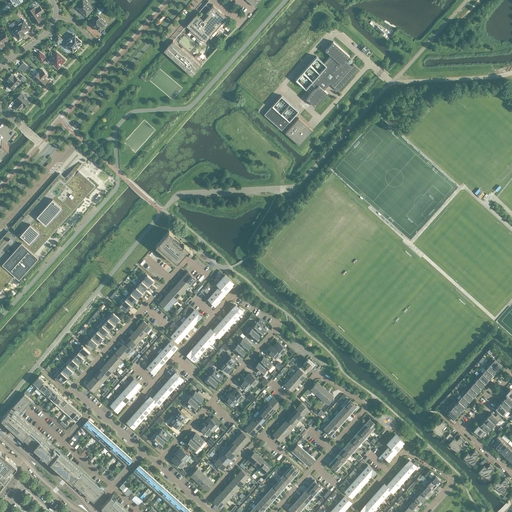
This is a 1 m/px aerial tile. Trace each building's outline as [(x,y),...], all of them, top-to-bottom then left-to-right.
[(83,0),(77,7),(80,9),(80,10),(81,10),(82,11),(84,12),(82,14),(86,17),(90,13),(89,12),(92,8),(87,3),(88,2),(86,0),(83,0),(83,1),(83,0)] [(197,14),(187,24),(205,41),(227,17),(213,5),(206,12),(208,14),(203,20),(197,14)] [(35,9),(34,7),(27,11),(35,23),(42,19),(39,15),(44,12),(40,6),(35,9)] [(91,23),(94,26),(94,27),(95,27),(96,28),(97,28),(100,31),(105,25),(107,23),(100,17),(98,16),(91,23)] [(19,38),(19,39),(22,37),(22,36),(25,34),(24,32),(30,29),(24,20),(18,24),(19,26),(13,30),(18,39),(19,38)] [(3,42),(8,38),(4,32),(0,35),(0,48),(5,45),(3,42)] [(66,45),(73,51),(77,47),(79,45),(82,41),(75,35),(73,34),(71,36),(72,38),(70,40),(70,41),(68,39),(65,43),(67,44),(66,45)] [(61,41),(63,39),(58,35),(53,41),(58,45),(60,43),(62,42),(61,41)] [(173,40),(164,51),(192,76),(201,66),(173,40)] [(324,63),(316,56),(296,79),(306,88),(311,83),(316,88),(306,98),(315,106),(327,93),(324,89),(330,83),(333,87),(338,91),(358,69),(353,64),(349,69),(343,64),(350,56),(333,41),(325,50),(330,55),(324,63)] [(35,56),(41,61),(40,60),(44,55),(39,51),(35,56)] [(51,63),(58,69),(61,65),(62,63),(62,64),(66,60),(57,52),(50,59),(53,62),(51,63)] [(19,68),(24,72),(28,67),(23,62),(19,68)] [(48,74),(43,70),(40,73),(39,72),(33,78),(42,86),(48,80),(45,78),(48,74)] [(20,81),(15,76),(14,77),(11,74),(7,79),(9,81),(9,82),(7,84),(8,85),(6,87),(7,89),(8,90),(10,90),(12,88),(13,89),(20,81)] [(29,100),(21,93),(15,99),(18,101),(15,104),(20,109),(23,106),(24,107),(29,100)] [(272,106),(265,114),(282,129),(289,121),(272,106)] [(299,118),(285,133),(299,145),(313,130),(299,118)] [(0,155),(8,147),(1,140),(1,139),(1,138),(0,137),(0,155)] [(0,291),(15,275),(19,279),(39,257),(34,253),(34,252),(49,236),(50,237),(51,237),(49,236),(62,221),(82,198),(84,200),(83,198),(84,196),(86,198),(86,197),(85,196),(95,186),(96,186),(88,179),(89,177),(87,179),(79,171),(83,166),(79,162),(65,178),(60,173),(57,176),(56,174),(55,174),(57,176),(37,199),(24,213),(22,212),(24,213),(22,216),(20,214),(21,216),(12,226),(11,225),(8,228),(7,229),(11,232),(6,237),(2,234),(4,236),(0,239),(0,291)] [(193,251),(169,230),(154,247),(174,265),(186,252),(189,255),(193,251)] [(183,276),(183,277),(192,284),(191,283),(195,278),(188,271),(187,271),(187,272),(188,272),(184,277),(183,276)] [(146,273),(145,273),(140,279),(148,286),(151,282),(153,284),(156,282),(146,273)] [(208,298),(215,304),(231,287),(229,286),(233,282),(225,274),(217,283),(220,286),(208,298)] [(192,284),(183,277),(184,277),(179,282),(178,282),(186,288),(188,286),(189,287),(192,284)] [(148,286),(140,279),(134,285),(142,292),(146,289),(148,290),(150,288),(148,286)] [(181,294),(186,288),(178,282),(179,283),(175,287),(174,287),(181,294)] [(142,292),(134,285),(134,286),(136,287),(131,293),(129,291),(129,292),(137,299),(137,298),(140,295),(142,297),(145,294),(142,292)] [(181,294),(174,287),(173,287),(174,288),(170,293),(169,292),(178,300),(177,299),(181,294)] [(137,299),(129,292),(123,298),(131,305),(135,301),(137,303),(139,300),(137,298),(137,299)] [(178,300),(169,292),(170,293),(165,298),(165,297),(164,297),(172,304),(174,302),(175,303),(178,300)] [(168,309),(172,304),(164,297),(165,298),(161,303),(160,302),(164,306),(163,307),(166,310),(167,309),(168,309)] [(131,305),(123,298),(118,304),(125,311),(129,307),(131,309),(134,306),(131,305)] [(236,305),(232,309),(238,315),(242,311),(236,305)] [(194,309),(194,310),(190,314),(197,320),(201,315),(194,309)] [(238,315),(232,309),(228,313),(235,319),(238,315)] [(113,312),(113,313),(108,318),(106,317),(114,324),(117,321),(119,322),(122,320),(113,312)] [(235,319),(228,313),(224,317),(231,323),(235,319)] [(193,324),(197,320),(190,314),(187,318),(193,324)] [(114,324),(106,317),(100,324),(108,331),(108,330),(112,327),(114,329),(116,326),(114,324)] [(227,328),(231,323),(224,317),(220,322),(227,328)] [(255,321),(250,326),(260,335),(259,334),(264,328),(265,330),(265,329),(261,325),(262,323),(265,325),(267,322),(259,317),(257,320),(258,321),(257,322),(255,321)] [(190,328),(193,324),(187,318),(183,322),(190,328)] [(144,320),(139,326),(148,334),(148,333),(146,331),(150,327),(151,327),(150,326),(151,325),(148,322),(147,323),(144,320),(143,320),(144,320)] [(186,333),(190,328),(183,322),(179,327),(186,333)] [(223,332),(227,328),(220,322),(216,326),(223,332)] [(108,331),(100,324),(97,328),(98,329),(97,331),(95,330),(103,337),(103,336),(106,333),(108,335),(111,332),(108,330),(108,331)] [(148,334),(139,326),(140,327),(135,331),(134,331),(142,338),(144,335),(145,337),(148,334)] [(219,336),(223,332),(216,326),(213,330),(217,334),(219,336)] [(260,335),(250,326),(252,328),(247,333),(255,341),(255,340),(254,339),(259,334),(260,335)] [(182,337),(186,333),(179,327),(175,331),(182,337)] [(213,330),(211,328),(207,333),(213,339),(217,334),(213,330)] [(103,337),(95,330),(89,336),(97,343),(101,339),(103,341),(105,338),(103,336),(103,337)] [(137,343),(142,338),(134,331),(135,332),(131,337),(130,336),(139,344),(137,343)] [(178,341),(182,337),(175,331),(171,335),(178,341)] [(213,339),(207,333),(203,337),(209,343),(213,339)] [(97,343),(89,336),(84,342),(91,349),(95,345),(97,347),(99,345),(97,343)] [(139,344),(130,336),(130,337),(126,342),(125,341),(134,349),(133,348),(135,346),(136,347),(139,344)] [(206,347),(209,343),(203,337),(199,341),(206,347)] [(243,338),(238,343),(246,351),(246,350),(245,349),(250,344),(251,345),(243,338),(242,338),(243,338)] [(271,345),(273,346),(282,354),(286,349),(287,349),(287,348),(287,349),(278,340),(277,340),(277,341),(279,342),(277,344),(276,342),(273,346),(273,345),(273,346),(272,345),(272,344),(271,344),(271,345)] [(134,349),(125,341),(126,342),(122,347),(121,346),(120,346),(128,353),(130,351),(131,352),(134,349)] [(171,341),(167,345),(173,351),(177,347),(171,341)] [(202,351),(206,347),(199,341),(195,345),(202,351)] [(246,351),(238,343),(233,349),(233,348),(233,349),(241,356),(240,355),(245,350),(246,351)] [(92,353),(82,345),(76,351),(84,358),(87,354),(89,356),(92,353)] [(173,351),(167,345),(163,349),(170,355),(173,351)] [(198,356),(202,351),(195,345),(191,350),(198,356)] [(124,358),(128,353),(120,346),(121,347),(117,352),(116,351),(116,352),(123,358),(124,358)] [(282,354),(273,346),(268,351),(266,350),(266,351),(275,359),(276,359),(275,358),(279,353),(281,355),(282,354)] [(170,355),(163,349),(159,354),(166,360),(170,355)] [(198,356),(191,350),(187,354),(194,360),(198,356)] [(84,358),(76,351),(70,357),(78,364),(82,360),(84,362),(86,360),(84,358)] [(228,353),(223,358),(232,366),(233,367),(234,367),(233,367),(233,366),(232,366),(235,363),(234,361),(236,360),(237,361),(237,360),(237,361),(228,352),(227,352),(228,353)] [(110,358),(109,359),(118,367),(119,366),(117,365),(119,363),(120,364),(123,361),(114,353),(114,354),(115,354),(111,359),(110,358)] [(166,360),(159,354),(155,358),(162,364),(166,360)] [(259,361),(258,362),(268,370),(273,365),(263,356),(264,357),(260,363),(259,361)] [(78,364),(70,357),(72,359),(67,365),(73,370),(76,367),(78,368),(80,366),(78,364)] [(493,357),(489,362),(497,370),(501,365),(493,357)] [(162,364),(155,358),(151,362),(158,368),(162,364)] [(231,368),(232,366),(223,358),(222,358),(223,358),(224,359),(223,359),(224,360),(219,365),(219,364),(219,365),(228,373),(229,373),(232,369),(231,368)] [(307,358),(303,363),(310,369),(314,364),(315,363),(314,363),(313,364),(311,362),(312,361),(311,361),(308,359),(309,358),(308,358),(308,359),(307,358)] [(116,369),(118,367),(109,359),(110,360),(106,364),(105,364),(112,370),(114,368),(116,369)] [(158,368),(151,362),(147,367),(154,373),(158,368)] [(268,370),(258,362),(260,363),(255,368),(254,367),(253,367),(262,375),(262,374),(267,369),(268,370)] [(497,370),(489,362),(487,363),(489,365),(487,368),(485,366),(493,374),(497,370)] [(73,370),(67,365),(65,363),(61,367),(63,369),(61,371),(67,376),(71,373),(73,375),(75,372),(73,370)] [(310,369),(303,363),(299,368),(298,367),(297,367),(306,375),(307,375),(306,374),(310,369)] [(108,375),(112,370),(105,364),(106,365),(101,369),(100,369),(109,377),(108,375)] [(493,374),(485,366),(483,368),(485,370),(483,373),(481,371),(489,379),(493,374)] [(306,375),(297,367),(295,370),(296,371),(294,373),(293,372),(302,380),(301,379),(305,374),(306,375)] [(213,368),(208,373),(218,382),(217,381),(222,375),(223,377),(223,376),(213,368)] [(67,376),(61,371),(60,369),(54,376),(61,383),(65,379),(67,381),(69,378),(67,376)] [(107,380),(109,377),(100,369),(101,370),(97,375),(96,374),(103,381),(105,379),(107,380)] [(485,383),(489,379),(481,371),(479,372),(481,374),(479,377),(477,375),(485,383)] [(175,372),(171,376),(178,382),(182,378),(175,372)] [(245,377),(254,386),(259,380),(250,372),(249,372),(251,373),(249,375),(248,374),(245,377),(243,376),(244,376),(243,376),(245,377)] [(302,380),(293,372),(290,375),(292,376),(290,378),(297,385),(296,384),(301,379),(302,380)] [(218,382),(208,373),(210,375),(205,380),(213,388),(213,387),(212,386),(217,381),(218,382)] [(99,386),(103,381),(96,374),(96,375),(92,380),(91,379),(100,387),(99,386)] [(37,388),(44,380),(39,375),(32,384),(37,388)] [(485,383),(477,375),(475,377),(477,379),(475,381),(473,380),(481,388),(485,383)] [(178,382),(171,376),(168,381),(174,387),(178,382)] [(133,377),(133,378),(129,382),(137,389),(141,384),(133,377)] [(254,386),(245,377),(243,379),(242,378),(238,382),(238,381),(238,382),(247,390),(248,390),(252,385),(253,386),(254,386)] [(297,385),(290,378),(285,383),(285,384),(292,391),(293,390),(292,390),(293,390),(292,389),(296,384),(297,385)] [(97,390),(100,387),(91,379),(92,380),(88,385),(87,384),(86,384),(91,388),(90,389),(93,392),(94,391),(96,389),(97,390)] [(43,391),(49,384),(44,380),(37,388),(38,387),(43,391)] [(477,392),(481,388),(473,380),(471,381),(473,383),(471,386),(469,384),(477,392)] [(170,391),(174,387),(168,381),(164,385),(170,391)] [(316,393),(323,386),(322,387),(317,382),(318,381),(317,381),(318,381),(317,381),(314,385),(313,384),(310,388),(316,393)] [(137,389),(129,382),(130,383),(126,387),(125,386),(133,393),(137,389)] [(47,395),(54,388),(49,384),(43,391),(47,395)] [(473,397),(477,392),(469,384),(467,386),(469,388),(467,390),(465,389),(473,397)] [(170,391),(164,385),(160,389),(167,395),(170,391)] [(133,393),(125,386),(126,387),(123,391),(122,390),(121,391),(129,398),(133,393)] [(321,398),(328,390),(327,391),(322,387),(323,386),(316,393),(321,398)] [(231,393),(240,401),(245,396),(245,395),(245,396),(236,387),(235,387),(235,388),(237,389),(235,391),(234,389),(231,393),(231,392),(231,393),(230,392),(230,391),(229,392),(231,393)] [(52,400),(58,392),(54,388),(47,395),(52,400)] [(163,400),(167,395),(160,389),(156,393),(163,400)] [(469,401),(473,397),(465,389),(463,390),(465,392),(463,395),(461,393),(469,401)] [(328,391),(328,390),(321,398),(327,404),(330,400),(329,400),(333,395),(332,396),(327,392),(328,391)] [(129,398),(121,391),(122,392),(119,396),(118,395),(125,402),(129,398)] [(189,395),(199,404),(198,402),(202,397),(203,398),(204,398),(195,391),(191,396),(189,395)] [(56,405),(63,397),(58,392),(52,400),(57,404),(55,405),(56,405)] [(3,417),(12,425),(33,401),(25,393),(3,417)] [(159,404),(163,400),(156,393),(152,398),(157,402),(159,404)] [(240,401),(231,393),(229,395),(228,394),(224,397),(224,398),(227,400),(233,406),(234,406),(234,405),(238,401),(239,401),(239,402),(240,401)] [(465,406),(469,401),(461,393),(459,395),(461,396),(459,399),(457,398),(465,406)] [(510,405),(511,403),(511,398),(507,394),(503,398),(510,405)] [(125,402),(118,395),(119,396),(115,400),(114,399),(122,406),(125,402)] [(199,404),(189,395),(184,400),(184,401),(194,409),(193,408),(197,403),(198,404),(199,404)] [(153,406),(157,402),(152,398),(150,396),(146,400),(153,406)] [(60,409),(68,401),(63,397),(56,405),(60,409)] [(273,397),(268,402),(276,409),(275,408),(280,403),(281,404),(273,397)] [(465,406),(457,398),(455,399),(457,401),(455,404),(453,402),(461,410),(465,406)] [(511,406),(510,405),(503,398),(499,403),(508,411),(511,406)] [(122,406),(114,399),(115,400),(111,405),(117,411),(122,406)] [(350,399),(346,404),(353,411),(353,410),(357,405),(356,406),(350,400),(351,399),(350,399)] [(153,406),(146,400),(142,404),(149,410),(153,406)] [(65,413),(72,405),(68,401),(60,409),(62,408),(66,412),(65,413)] [(276,409),(268,402),(264,407),(271,414),(272,414),(271,413),(275,408),(276,409)] [(309,409),(301,402),(301,403),(302,404),(297,408),(296,408),(304,414),(308,410),(309,409)] [(461,410),(453,402),(449,407),(457,415),(461,410)] [(508,411),(499,403),(495,408),(504,415),(508,411)] [(145,415),(149,410),(142,404),(139,409),(145,415)] [(353,411),(346,404),(342,408),(349,415),(350,415),(349,414),(352,410),(353,411)] [(70,418),(77,409),(72,405),(65,413),(70,418)] [(271,414),(264,407),(259,412),(267,419),(266,418),(270,413),(271,414)] [(457,415),(449,407),(444,411),(449,415),(453,419),(457,415)] [(178,409),(173,414),(182,422),(183,424),(184,423),(183,423),(182,422),(181,421),(185,416),(187,417),(178,408),(177,409),(178,409)] [(299,420),(304,414),(296,408),(297,409),(293,413),(292,413),(299,420)] [(349,415),(342,408),(339,412),(346,419),(345,418),(349,414),(349,415)] [(82,414),(77,409),(70,418),(75,422),(82,414)] [(142,419),(145,415),(139,409),(135,413),(142,419)] [(267,419),(259,412),(255,417),(253,416),(262,424),(261,423),(266,419),(267,419)] [(346,419),(339,412),(335,416),(342,423),(342,422),(345,418),(346,419)] [(487,417),(494,423),(495,425),(502,417),(497,413),(495,416),(491,412),(487,417)] [(142,419),(135,413),(131,417),(138,423),(142,419)] [(295,425),(299,420),(292,413),(292,414),(288,419),(287,418),(295,425)] [(182,422),(173,414),(172,414),(172,415),(173,414),(174,415),(173,416),(174,416),(174,415),(175,416),(170,421),(169,420),(169,421),(178,429),(179,429),(178,429),(182,425),(180,424),(182,422)] [(204,422),(214,430),(218,425),(219,425),(221,423),(213,416),(211,418),(209,417),(210,417),(209,416),(209,417),(210,418),(209,420),(208,419),(205,422),(204,422),(203,421),(204,421),(203,421),(204,422)] [(262,424),(253,416),(251,419),(252,420),(250,422),(249,421),(258,429),(257,428),(261,424),(262,424)] [(342,423),(335,416),(331,420),(339,427),(338,426),(342,422),(342,423)] [(138,423),(131,417),(127,422),(134,428),(138,423)] [(490,428),(494,423),(487,417),(483,421),(490,428)] [(56,450),(21,418),(13,426),(46,455),(45,456),(48,459),(56,450)] [(290,430),(295,425),(287,418),(288,419),(284,424),(283,423),(282,423),(291,431),(292,431),(290,430)] [(365,423),(372,429),(377,424),(376,424),(376,425),(370,419),(370,418),(366,423),(365,423)] [(87,432),(94,424),(88,419),(82,427),(87,432)] [(442,428),(447,423),(443,419),(439,423),(437,421),(431,427),(434,430),(438,432),(442,434),(444,430),(442,428)] [(339,427),(331,420),(328,424),(335,431),(335,430),(338,426),(339,427)] [(257,430),(258,429),(249,421),(246,424),(247,426),(245,428),(253,435),(253,434),(252,434),(257,429),(257,430)] [(486,432),(490,428),(483,421),(479,426),(486,432)] [(214,430),(204,422),(203,424),(202,423),(198,426),(198,427),(207,435),(208,435),(212,430),(213,431),(214,431),(214,430)] [(291,431),(282,423),(283,424),(279,429),(278,428),(285,435),(287,433),(289,434),(291,431)] [(372,429),(365,423),(362,427),(361,427),(369,433),(372,429)] [(93,437),(99,429),(94,424),(87,432),(89,431),(93,435),(92,436),(93,437)] [(335,431),(328,424),(324,429),(330,434),(330,435),(331,435),(334,430),(335,431)] [(486,432),(479,426),(478,424),(473,429),(482,437),(486,432)] [(160,427),(156,432),(165,441),(166,441),(164,440),(169,435),(170,436),(170,435),(161,427),(160,427)] [(365,437),(369,433),(361,427),(362,427),(358,431),(365,437)] [(281,440),(285,435),(278,428),(279,429),(274,434),(273,433),(273,434),(273,433),(273,434),(281,440)] [(98,441),(105,434),(99,429),(93,437),(98,441)] [(238,436),(237,437),(245,443),(250,438),(242,431),(242,432),(243,432),(239,437),(238,436)] [(365,437),(358,431),(355,435),(354,435),(361,441),(365,437)] [(165,441),(156,432),(151,438),(160,447),(161,446),(159,445),(164,440),(165,441)] [(190,438),(200,447),(205,441),(195,432),(196,434),(192,439),(190,438)] [(450,440),(454,436),(450,432),(446,436),(450,440)] [(382,454),(389,460),(401,446),(400,445),(403,441),(395,433),(387,442),(390,445),(382,454)] [(508,442),(510,439),(505,433),(502,436),(508,442)] [(103,446),(110,439),(105,434),(98,441),(103,446)] [(358,445),(361,441),(354,435),(355,435),(351,439),(358,445)] [(494,445),(500,451),(508,443),(499,435),(495,439),(497,441),(494,445)] [(459,444),(464,439),(460,436),(456,439),(454,437),(448,443),(451,446),(455,448),(459,450),(461,446),(459,444)] [(245,444),(245,443),(237,437),(233,442),(240,449),(241,448),(240,448),(244,443),(245,444)] [(195,452),(200,447),(190,438),(191,439),(187,444),(186,443),(185,443),(195,452)] [(109,451),(115,443),(110,439),(103,446),(109,451)] [(358,445),(351,439),(348,443),(347,443),(354,449),(358,445)] [(240,449),(233,442),(228,447),(236,454),(235,453),(239,448),(240,449)] [(114,456),(121,448),(115,443),(109,451),(114,456)] [(296,455),(302,447),(298,443),(297,444),(298,444),(292,450),(296,454),(296,455)] [(351,453),(354,449),(347,443),(347,444),(344,447),(343,447),(351,453)] [(506,456),(511,450),(511,446),(508,443),(500,451),(506,456)] [(178,452),(176,454),(186,462),(186,461),(185,461),(185,460),(189,455),(190,455),(189,455),(180,447),(177,451),(178,452)] [(236,454),(228,447),(224,452),(231,459),(231,458),(235,453),(236,454)] [(306,451),(302,447),(296,455),(296,454),(300,458),(306,451)] [(347,458),(351,453),(343,447),(344,448),(340,451),(347,458)] [(119,461),(126,453),(121,448),(114,456),(115,455),(120,459),(119,460),(119,461)] [(0,488),(17,466),(0,450),(0,488)] [(474,458),(479,453),(475,450),(471,453),(469,451),(463,457),(466,460),(470,462),(474,464),(476,460),(474,458)] [(253,463),(260,456),(259,457),(254,452),(255,451),(251,455),(250,454),(247,458),(248,459),(247,460),(250,463),(251,462),(253,463)] [(304,462),(310,455),(306,451),(300,458),(304,461),(304,462)] [(343,462),(347,458),(340,451),(340,452),(337,455),(336,455),(343,462)] [(102,491),(59,452),(52,460),(95,499),(102,491)] [(181,467),(186,462),(176,454),(175,452),(175,453),(176,454),(173,457),(174,458),(173,460),(171,459),(181,467),(181,468),(181,467)] [(231,459),(224,452),(219,457),(227,464),(226,463),(230,458),(231,459)] [(125,466),(132,458),(126,453),(119,461),(125,466)] [(315,459),(310,455),(304,462),(304,461),(309,466),(309,465),(314,459),(315,459)] [(340,466),(343,462),(336,455),(337,456),(333,459),(340,466)] [(259,468),(265,460),(264,461),(260,457),(260,456),(253,463),(259,468)] [(109,468),(112,465),(113,465),(117,461),(113,457),(106,465),(109,468)] [(227,464),(219,457),(215,462),(214,463),(221,469),(222,469),(221,468),(226,463),(227,464)] [(340,466),(333,459),(332,459),(333,460),(329,464),(330,464),(336,470),(340,466)] [(266,461),(265,460),(259,468),(265,474),(268,470),(267,470),(271,465),(270,465),(270,466),(265,462),(266,461)] [(409,460),(405,464),(412,470),(416,466),(409,460)] [(292,464),(288,469),(295,475),(299,470),(298,470),(292,465),(292,464)] [(408,474),(412,470),(405,464),(402,468),(408,474)] [(489,472),(494,467),(490,464),(486,467),(484,465),(478,471),(481,474),(485,476),(489,478),(491,474),(489,472)] [(138,477),(145,470),(140,466),(140,465),(139,465),(132,472),(138,477)] [(368,465),(364,469),(371,475),(375,471),(368,465)] [(196,480),(204,471),(203,472),(197,467),(194,470),(195,471),(191,475),(191,476),(192,475),(197,479),(196,480)] [(408,474),(402,468),(398,473),(404,479),(408,474)] [(237,474),(236,475),(245,483),(246,482),(244,481),(249,476),(249,477),(249,476),(241,469),(241,470),(242,470),(238,475),(237,474)] [(295,475),(288,469),(284,473),(292,479),(291,479),(295,475)] [(371,475),(364,469),(360,473),(367,479),(371,475)] [(143,482),(150,475),(145,470),(138,477),(143,482)] [(207,474),(204,471),(196,480),(197,479),(202,483),(201,484),(201,485),(209,476),(209,475),(208,477),(206,475),(207,474)] [(292,479),(284,473),(281,477),(288,483),(291,479),(291,480),(292,479)] [(367,479),(360,473),(357,478),(363,484),(367,479)] [(401,483),(404,479),(398,473),(394,477),(401,483)] [(434,474),(428,481),(436,487),(438,485),(439,485),(438,484),(441,481),(442,481),(434,474)] [(149,487),(155,479),(150,475),(143,482),(149,487)] [(243,486),(245,483),(236,475),(237,476),(233,480),(232,480),(239,487),(241,484),(243,486)] [(212,478),(209,476),(201,485),(202,485),(202,484),(207,488),(206,489),(207,489),(211,485),(212,486),(215,483),(211,480),(212,478)] [(288,483),(281,477),(277,481),(284,487),(285,487),(284,487),(287,483),(288,484),(288,483)] [(401,483),(394,477),(390,481),(397,487),(401,483)] [(363,484),(357,478),(353,482),(360,488),(363,484)] [(504,486),(509,482),(505,478),(501,481),(499,479),(493,485),(496,488),(500,490),(504,492),(506,488),(504,486)] [(126,479),(119,487),(123,490),(130,483),(126,479)] [(154,492),(161,484),(155,479),(149,487),(154,492)] [(235,492),(239,487),(232,480),(233,481),(228,486),(227,485),(235,492)] [(310,484),(317,491),(321,486),(315,481),(315,480),(311,484),(310,484)] [(284,487),(277,481),(274,485),(281,492),(281,491),(280,491),(284,487),(284,488),(284,487)] [(393,492),(397,487),(390,481),(387,485),(386,485),(391,489),(391,490),(393,492)] [(436,487),(428,481),(423,487),(430,494),(433,490),(434,491),(434,490),(436,487)] [(360,488),(353,482),(349,486),(356,492),(360,488)] [(387,494),(391,490),(391,489),(386,485),(387,485),(384,483),(380,488),(387,494)] [(160,496),(166,489),(161,484),(154,492),(160,496)] [(314,495),(317,491),(310,484),(311,485),(307,488),(314,495)] [(230,497),(235,492),(227,485),(228,486),(224,491),(223,490),(230,497)] [(281,492),(274,485),(270,489),(277,496),(277,495),(280,491),(281,492)] [(356,492),(349,486),(345,491),(352,497),(356,492)] [(427,497),(430,494),(423,487),(417,493),(425,500),(427,497),(427,498),(428,497),(427,497)] [(128,488),(124,493),(128,496),(128,495),(130,497),(133,494),(131,492),(132,491),(128,488)] [(310,499),(314,495),(307,488),(307,489),(304,493),(303,492),(310,499)] [(383,498),(387,494),(380,488),(377,492),(383,498)] [(165,501),(172,494),(166,489),(160,496),(165,501)] [(277,496),(270,489),(266,493),(274,500),(274,499),(273,499),(277,495),(277,496)] [(226,502),(230,497),(223,490),(223,491),(219,496),(218,495),(226,502)] [(310,499),(303,492),(303,493),(300,497),(300,496),(299,496),(307,503),(310,499)] [(379,502),(383,498),(377,492),(373,496),(379,502)] [(274,500),(266,493),(263,497),(270,504),(270,503),(273,499),(273,500),(274,500)] [(422,502),(425,500),(417,493),(412,499),(419,506),(422,503),(423,503),(422,502)] [(170,506),(177,499),(172,494),(165,501),(170,506)] [(226,502),(218,495),(213,500),(221,507),(220,506),(225,501),(226,502)] [(307,503),(299,496),(300,497),(296,501),(296,500),(303,507),(307,503)] [(344,496),(340,500),(347,506),(351,502),(344,496)] [(376,506),(379,502),(373,496),(369,500),(376,506)] [(270,504),(263,497),(259,501),(266,508),(266,507),(269,503),(270,504)] [(125,511),(110,498),(103,506),(109,511),(125,511)] [(176,511),(182,503),(177,499),(170,506),(176,511)] [(419,506),(412,499),(406,506),(413,511),(416,510),(416,509),(419,506)] [(303,507),(296,500),(296,501),(293,505),(292,504),(299,511),(303,507)] [(347,506),(340,500),(337,505),(343,511),(347,506)] [(372,511),(376,506),(369,500),(365,505),(372,511)] [(266,508),(259,501),(256,505),(263,511),(262,511),(266,507),(266,508)] [(184,511),(188,508),(182,503),(176,511),(177,510),(179,511),(184,511)]
